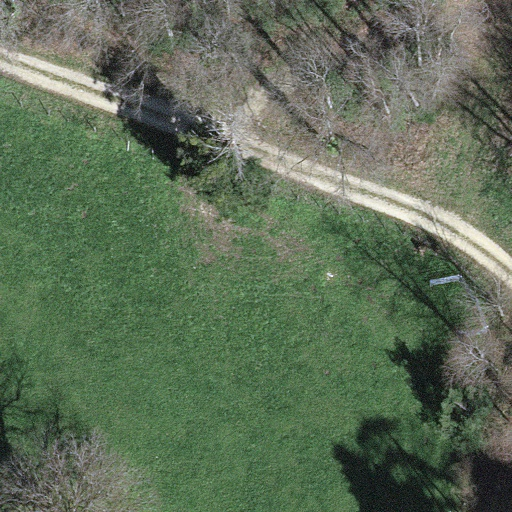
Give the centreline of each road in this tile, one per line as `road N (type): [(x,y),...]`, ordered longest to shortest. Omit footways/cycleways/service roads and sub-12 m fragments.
road 1 (track): [(0,61),(397,203),(474,242),(511,279)]
road 2 (track): [(494,0),(304,52),(149,120)]
road 3 (track): [(499,0),(474,242)]
